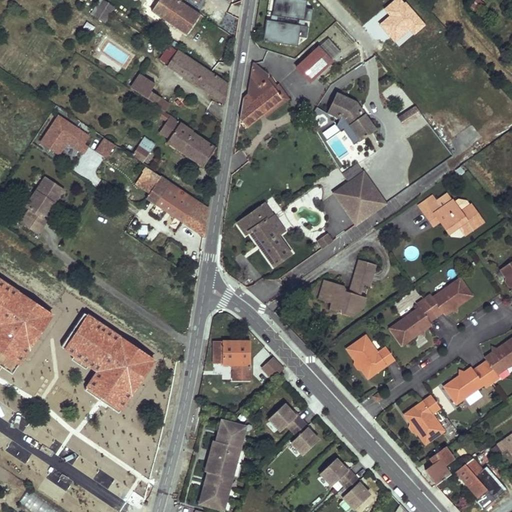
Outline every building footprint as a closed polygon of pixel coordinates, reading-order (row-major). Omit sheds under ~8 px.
[(114,7),(103,0),(100,0),(91,14),(104,23),(114,7)] [(177,0),(159,0),(151,12),(186,35),(200,15),(177,0)] [(275,0),(273,16),(312,22),(314,9),(305,8),(306,0),(275,0)] [(308,26),(265,20),(262,41),(297,46),(298,37),(306,38),(308,26)] [(327,56),(319,46),(296,67),(309,82),(332,62),(327,56)] [(176,51),(169,47),(160,60),(167,65),(167,66),(224,104),(227,84),(177,50),(176,51)] [(244,97),(240,118),(246,125),(263,111),(281,97),(274,88),(266,78),(267,74),(253,63),(248,93),(244,97)] [(159,78),(147,71),(144,77),(155,84),(159,78)] [(155,85),(140,76),(132,88),(155,104),(154,105),(164,112),(169,105),(150,92),(155,85)] [(279,84),(274,88),(281,97),(285,101),(289,98),(279,84)] [(355,101),(336,93),(328,111),(341,117),(342,115),(360,138),(375,126),(363,111),(360,114),(356,110),(360,107),(355,101)] [(281,97),(263,111),(267,116),(285,101),(281,97)] [(154,105),(153,104),(150,108),(154,110),(151,114),(155,116),(158,113),(168,120),(170,116),(164,112),(154,105)] [(420,113),(414,106),(397,117),(403,127),(420,113)] [(341,117),(328,111),(326,115),(343,124),(356,141),(360,138),(342,115),(341,117)] [(180,123),(170,116),(168,120),(161,131),(170,137),(180,123)] [(88,137),(57,117),(39,143),(57,155),(66,143),(78,151),(82,145),(88,137)] [(193,131),(180,123),(170,137),(166,143),(202,167),(215,149),(192,133),(193,131)] [(114,146),(104,139),(95,152),(105,159),(114,146)] [(153,146),(143,139),(131,156),(142,163),(153,146)] [(82,145),(78,151),(82,154),(87,148),(82,145)] [(161,177),(148,169),(136,186),(149,194),(160,178),(161,177)] [(366,172),(336,193),(359,224),(388,203),(366,172)] [(34,201),(20,222),(37,234),(46,220),(45,220),(41,217),(51,203),(53,204),(62,190),(44,178),(30,198),(34,201)] [(208,210),(160,178),(149,194),(146,199),(204,237),(208,210)] [(129,193),(114,183),(108,191),(106,190),(103,193),(114,200),(116,198),(122,202),(129,193)] [(133,196),(129,193),(122,202),(127,205),(133,196)] [(443,207),(434,195),(419,206),(423,211),(426,209),(431,216),(436,214),(441,222),(445,228),(456,221),(458,224),(461,222),(469,232),(485,221),(472,203),(461,211),(453,199),(443,207)] [(41,217),(45,220),(55,205),(53,204),(51,203),(41,217)] [(273,216),(265,204),(259,208),(268,220),(273,216)] [(268,220),(259,208),(238,223),(246,235),(250,233),(274,268),(292,255),(268,220)] [(426,209),(423,211),(434,226),(441,222),(436,214),(431,216),(426,209)] [(456,221),(445,228),(448,231),(458,224),(456,221)] [(461,222),(458,224),(466,234),(469,232),(461,222)] [(324,246),(333,241),(328,233),(319,239),(324,246)] [(511,260),(502,268),(508,277),(511,282),(511,260)] [(362,262),(359,261),(355,276),(371,282),(373,275),(359,271),(362,262)] [(376,267),(362,262),(359,271),(373,275),(376,267)] [(343,288),(327,282),(321,301),(331,305),(339,307),(337,315),(350,319),(353,309),(356,308),(362,310),(365,300),(359,298),(362,287),(369,289),(371,282),(355,276),(349,294),(345,293),(346,290),(343,288)] [(424,299),(437,317),(443,312),(445,315),(453,310),(454,306),(456,305),(457,307),(473,295),(460,278),(433,297),(431,294),(424,299)] [(28,350),(49,319),(41,314),(43,309),(0,280),(0,358),(7,348),(18,356),(24,348),(28,350)] [(437,317),(424,299),(417,304),(420,307),(390,329),(403,346),(420,333),(419,332),(422,330),(424,330),(432,324),(431,322),(437,317)] [(339,307),(331,305),(328,312),(337,315),(339,307)] [(356,308),(353,309),(350,319),(362,311),(362,310),(356,308)] [(43,309),(41,314),(49,319),(52,315),(43,309)] [(84,313),(81,317),(89,323),(92,319),(84,313)] [(92,319),(89,323),(81,317),(61,347),(97,371),(101,374),(97,380),(111,389),(102,402),(118,413),(125,403),(121,401),(126,393),(130,395),(151,364),(143,359),(145,355),(92,319)] [(366,335),(347,349),(356,361),(359,362),(362,367),(362,370),(368,379),(396,360),(386,346),(378,352),(366,335)] [(487,360),(480,365),(493,382),(499,377),(497,374),(511,363),(511,337),(497,349),(498,350),(496,352),(493,351),(485,357),(487,360)] [(212,342),(212,363),(222,363),(222,367),(231,367),(231,380),(250,380),(250,341),(222,341),(222,342),(212,342)] [(0,366),(12,374),(28,350),(24,348),(18,356),(7,348),(0,358),(0,366)] [(145,355),(143,359),(151,364),(154,361),(145,355)] [(283,368),(272,357),(260,368),(271,379),(283,368)] [(457,403),(484,384),(486,387),(493,382),(480,365),(474,369),(472,366),(464,372),(464,375),(461,377),(460,375),(444,386),(457,403)] [(85,390),(102,402),(111,389),(97,380),(101,374),(97,371),(85,390)] [(130,395),(126,393),(121,401),(125,403),(130,395)] [(432,395),(405,414),(411,423),(414,425),(417,429),(418,433),(426,444),(445,431),(433,414),(441,408),(432,395)] [(292,431),(302,421),(297,415),(293,411),(292,413),(283,404),(268,418),(280,431),(286,425),(292,431)] [(28,414),(24,426),(37,430),(41,419),(28,414)] [(199,503),(223,509),(231,479),(240,447),(245,427),(221,420),(220,427),(222,427),(220,435),(217,435),(216,441),(213,440),(210,450),(224,454),(221,466),(207,462),(205,471),(207,472),(206,478),(208,479),(206,487),(203,486),(199,503)] [(307,426),(302,421),(292,431),(297,436),(291,442),(303,455),(318,440),(309,431),(311,430),(307,426)] [(63,445),(100,468),(114,444),(78,422),(63,445)] [(511,434),(496,444),(501,452),(506,448),(511,456),(511,434)] [(465,446),(457,452),(466,465),(472,461),(474,459),(465,446)] [(231,479),(237,480),(246,449),(240,447),(231,479)] [(434,464),(426,470),(437,485),(452,474),(445,465),(453,458),(445,448),(430,458),(434,464)] [(224,454),(210,450),(207,462),(221,466),(224,454)] [(343,485),(354,475),(349,470),(345,466),(344,467),(335,458),(320,473),(332,485),(338,480),(343,485)] [(64,459),(60,467),(69,470),(72,463),(64,459)] [(472,461),(466,465),(474,477),(480,472),(472,461)] [(466,465),(456,471),(475,498),(484,492),(474,477),(466,465)] [(359,480),(354,475),(343,485),(349,491),(343,496),(355,509),(370,494),(362,486),(363,484),(359,480)] [(18,504),(31,511),(61,511),(26,491),(18,504)]
